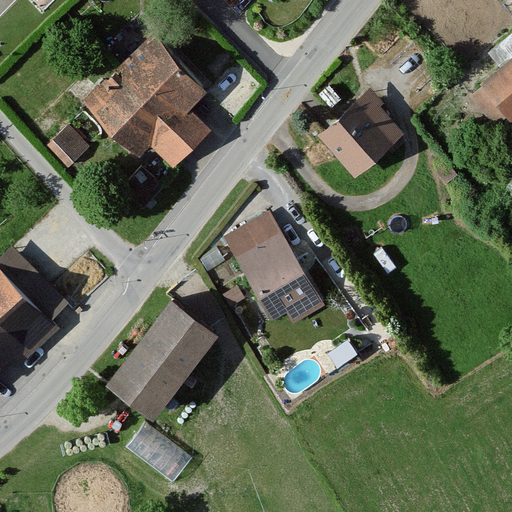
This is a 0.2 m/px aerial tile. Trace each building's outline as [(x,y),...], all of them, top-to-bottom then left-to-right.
[(215,86),(160,33),(89,106),(143,157),(155,144),(178,166),(217,126),(196,106),(215,86)] [(511,58),(487,82),(511,108),(511,58)] [(409,131),(372,91),(324,135),(361,175),(409,131)] [(68,158),(91,137),(72,116),(49,138),(68,158)] [(328,303),(270,210),(228,236),(278,316),(289,310),(297,322),(328,303)] [(0,258),(0,366),(16,351),(24,359),(62,322),(0,258)] [(228,328),(179,291),(116,376),(165,412),(228,328)] [(148,416),(129,440),(173,476),(192,452),(148,416)]
